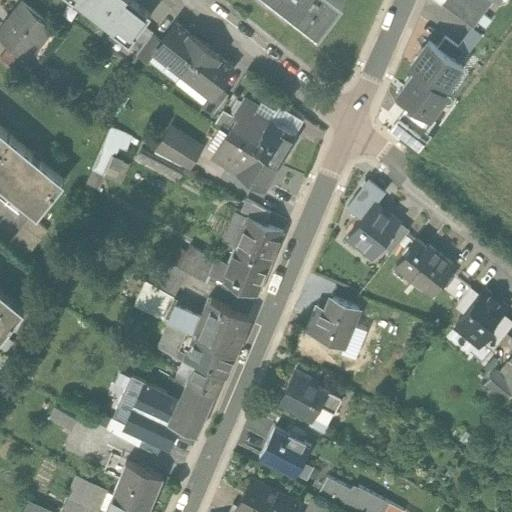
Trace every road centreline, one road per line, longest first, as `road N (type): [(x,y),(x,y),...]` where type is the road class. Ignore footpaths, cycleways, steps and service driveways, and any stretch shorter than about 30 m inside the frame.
road 1 (residential): [(182,511),(346,131)]
road 2 (residential): [(346,131),(511,262)]
road 3 (residential): [(187,0),(346,131)]
road 4 (residential): [(346,131),(404,0)]
